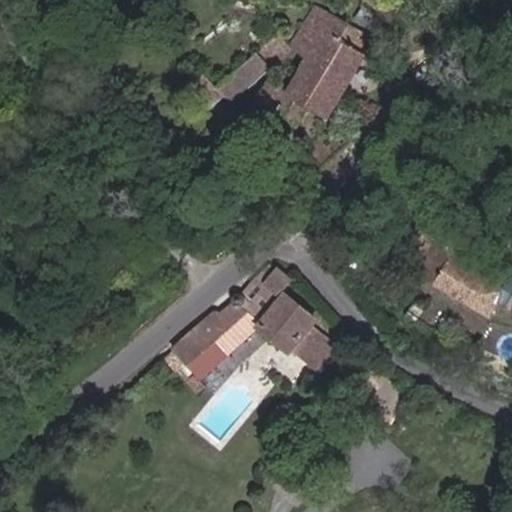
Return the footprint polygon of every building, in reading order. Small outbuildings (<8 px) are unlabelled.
[(330,115),(365,51),(329,30),(293,92),(276,82),(265,101),(305,126),(317,108),(330,115)] [(262,53),(205,107),(213,116),(231,99),(235,103),(274,66),(262,53)] [(507,313),(511,305),(511,289),(507,285),(502,293),(438,247),(421,269),(473,307),(483,294),(497,305),(507,313)] [(282,297),(295,281),(274,269),(262,282),(258,279),(242,299),(239,298),(229,306),(240,313),(243,311),(263,327),(261,330),(289,354),(317,322),(282,297)] [(483,294),(473,307),(486,318),(497,305),(483,294)] [(237,333),(220,314),(166,363),(177,374),(188,366),(192,369),(237,333)] [(337,350),(312,328),(289,354),(314,376),(337,350)] [(370,359),(362,369),(381,387),(389,376),(370,359)] [(327,420),(319,429),(329,438),(337,429),(327,420)]
